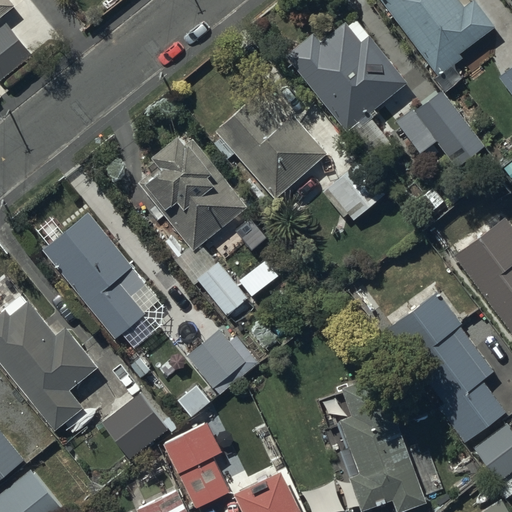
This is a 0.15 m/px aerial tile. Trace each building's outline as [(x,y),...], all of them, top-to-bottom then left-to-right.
[(0,0),(0,17),(15,6),(9,0),(0,0)] [(380,0),(439,77),(463,59),(460,54),(496,27),(475,0),(472,0),(464,6),(458,0),(380,0)] [(314,33),(285,57),(347,133),(358,124),(360,127),(373,117),(371,114),(408,84),(356,20),(349,26),(346,22),(321,42),(314,33)] [(0,82),(32,56),(7,24),(0,29),(0,82)] [(396,121),(420,154),(437,142),(457,169),(485,147),(442,90),(415,110),(413,107),(396,121)] [(276,199),(326,154),(292,116),(280,126),(253,97),(215,131),(276,199)] [(149,173),(138,183),(143,190),(147,187),(166,212),(162,214),(189,247),(174,260),(194,284),(198,281),(227,315),(234,309),(237,312),(246,305),(244,302),(248,298),(218,262),(216,264),(201,246),(248,207),(186,131),(152,158),(162,171),(153,178),(149,173)] [(361,162),(323,192),(344,218),(349,214),(354,221),(387,195),(361,162)] [(43,249),(115,339),(122,334),(130,343),(147,329),(140,319),(145,315),(131,296),(146,285),(89,212),(43,249)] [(511,226),(505,218),(454,256),(511,334),(511,226)] [(462,324),(437,292),(388,328),(443,404),(439,407),(466,443),(507,412),(484,382),(495,373),(459,326),(462,324)] [(5,309),(0,313),(0,362),(55,431),(83,409),(69,392),(99,368),(66,327),(55,336),(28,302),(10,316),(5,309)] [(186,356),(213,389),(214,388),(220,394),(259,363),(236,335),(229,341),(219,329),(186,356)] [(359,473),(348,477),(361,511),(362,511),(392,501),(396,511),(404,511),(427,504),(378,375),(341,389),(351,416),(339,421),(359,473)] [(143,384),(112,411),(140,447),(173,422),(143,384)] [(162,442),(196,509),(229,492),(233,499),(235,497),(242,511),(301,511),(277,462),(248,476),(245,470),(225,480),(214,458),(222,454),(220,449),(222,447),(218,438),(215,439),(206,420),(162,442)] [(511,428),(507,422),(474,448),(494,475),(489,478),(506,500),(511,495),(511,473),(511,474),(511,473),(511,428)] [(63,511),(65,510),(32,469),(0,494),(0,511),(63,511)] [(188,511),(177,489),(136,510),(136,511),(188,511)] [(510,511),(503,498),(480,511),(510,511)]
